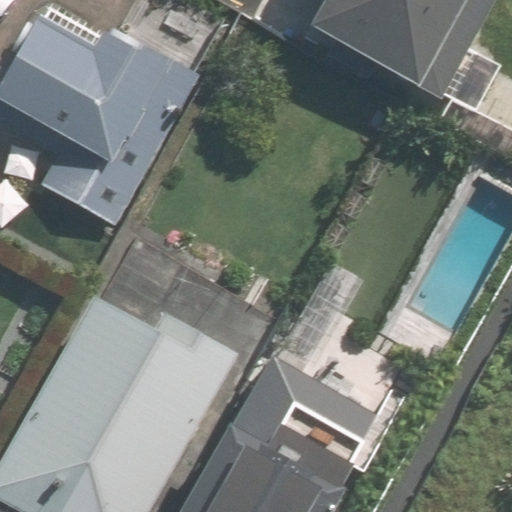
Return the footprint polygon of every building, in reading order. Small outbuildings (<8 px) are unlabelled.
[(317,0),(304,24),(417,86),(465,0),(317,0)] [(465,0),(417,86),(438,98),(492,0),(465,0)] [(39,180),(115,223),(202,68),(111,17),(97,41),(35,6),(0,69),(0,91),(68,129),(39,180)] [(150,511),(238,360),(158,314),(149,330),(94,298),(0,460),(0,511),(150,511)] [(344,511),(367,473),(277,422),(264,444),(228,424),(177,511),(344,511)]
